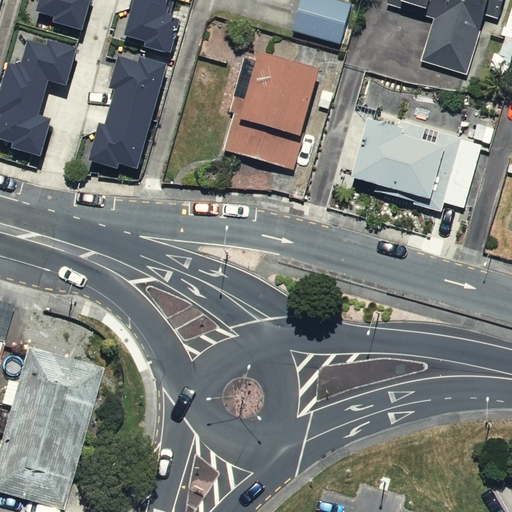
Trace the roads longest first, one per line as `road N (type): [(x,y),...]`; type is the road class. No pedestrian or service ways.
road 1 (residential): [(13,230),(70,217),(184,222),(310,248),(511,307)]
road 2 (secondary): [(224,366),(168,293),(101,259),(13,230)]
road 3 (secondary): [(282,399),(360,372),(442,366),(511,378)]
